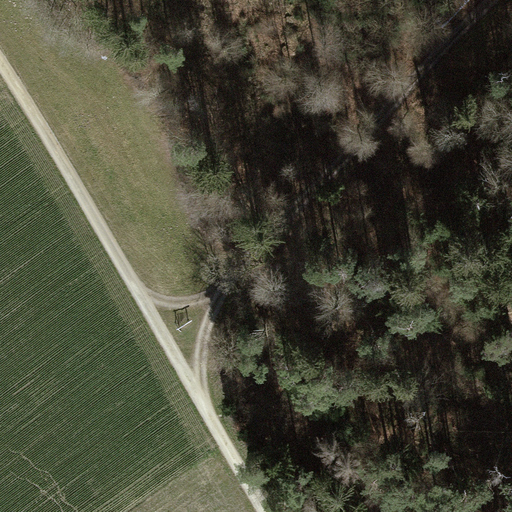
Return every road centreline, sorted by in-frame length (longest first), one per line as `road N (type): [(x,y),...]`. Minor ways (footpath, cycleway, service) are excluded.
road 1 (track): [(0,24),(266,511)]
road 2 (track): [(494,0),(226,290),(184,304),(160,301),(137,264)]
